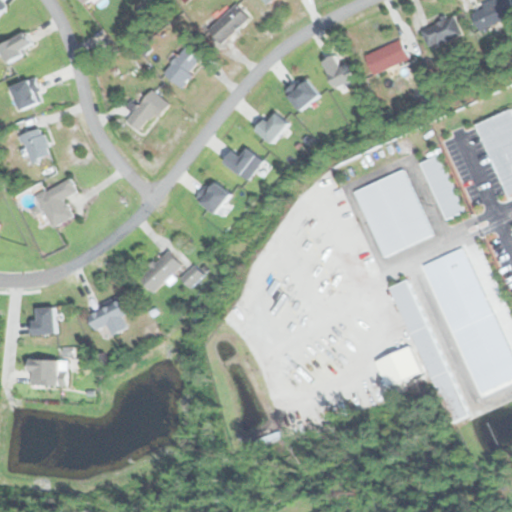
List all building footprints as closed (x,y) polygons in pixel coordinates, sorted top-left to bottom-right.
[(511,16),(511,2),(511,0),(496,0),(470,10),(479,31),(490,27),(493,33),(505,28),(502,20),(511,16)] [(208,32),(221,46),(249,18),(236,5),(208,32)] [(421,29),(455,15),(463,34),(437,46),(435,42),(428,47),(421,29)] [(365,55),(373,76),(410,60),(401,39),(365,55)] [(204,61),(191,47),(166,69),(179,84),(204,61)] [(126,122),(143,135),(167,102),(150,90),(126,122)] [(511,110),(478,123),(506,195),(511,192),(511,110)] [(20,136),(31,163),(53,155),(42,127),(20,136)] [(421,163),(446,221),(464,213),(439,156),(421,163)] [(405,170),(356,190),(383,257),(432,237),(405,170)] [(74,217),(65,200),(79,192),(71,178),(36,197),(53,229),(74,217)] [(183,265),(169,251),(140,280),(154,294),(183,265)] [(406,281),(388,289),(453,423),(471,414),(406,281)] [(106,327),(111,337),(129,329),(124,317),(129,315),(122,297),(86,313),(95,332),(106,327)]
